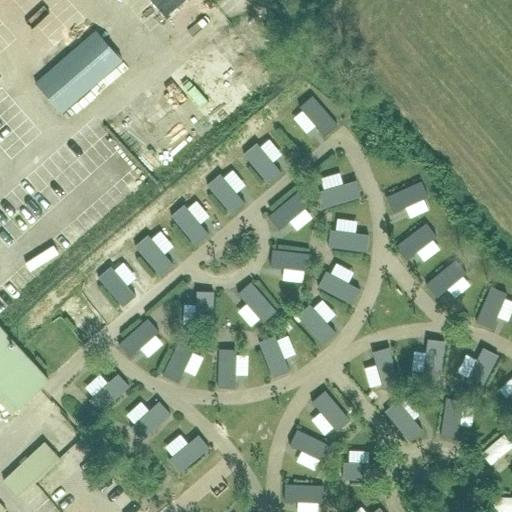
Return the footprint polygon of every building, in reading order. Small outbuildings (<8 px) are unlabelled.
[(148,0),(164,18),(185,0),(148,0)] [(39,82),(35,86),(61,116),(122,64),(95,34),(39,82)] [(71,159),(83,170),(121,132),(110,121),(71,159)] [(160,123),(148,134),(162,148),(174,136),(160,123)] [(106,151),(120,165),(123,162),(132,172),(132,171),(142,181),(155,168),(148,161),(159,150),(134,124),(106,151)] [(259,150),(247,160),(266,181),(277,172),(259,150)] [(83,171),(98,187),(118,168),(104,152),(83,171)] [(114,213),(80,177),(81,176),(70,164),(34,197),(79,245),(114,213)] [(114,205),(135,186),(121,171),(100,190),(114,205)] [(223,181),(211,190),(230,212),(241,202),(223,181)] [(353,201),(349,187),(321,195),(326,209),(353,201)] [(305,205),(296,193),(274,212),(283,223),(305,205)] [(186,212),(175,221),(194,243),(205,234),(186,212)] [(433,241),(423,230),(402,248),(411,259),(433,241)] [(360,253),(361,238),(332,236),(331,251),(360,253)] [(150,243),(139,252),(157,274),(169,265),(150,243)] [(307,270),(309,256),(280,253),(278,267),(307,270)] [(464,276),(455,265),(433,284),(442,295),(464,276)] [(114,273),(103,283),(122,305),(133,295),(114,273)] [(346,303),(352,290),(326,277),(320,290),(346,303)] [(263,321),(274,311),(255,290),(244,300),(263,321)] [(196,330),(211,331),(214,303),(199,301),(196,330)] [(81,302),(69,308),(81,333),(94,327),(81,302)] [(321,344),(331,333),(311,313),(301,323),(321,344)] [(122,343),(132,354),(153,334),(143,324),(122,343)] [(0,389),(17,409),(47,382),(48,381),(0,328),(0,389)] [(52,367),(63,358),(41,332),(30,342),(52,367)] [(270,371),(285,368),(277,340),(263,344),(270,371)] [(167,372),(180,379),(192,352),(179,346),(167,372)] [(442,350),(427,349),(424,377),(439,379),(442,350)] [(220,381),(235,383),(237,354),(222,353),(220,381)] [(389,356),(375,361),(383,388),(397,384),(389,356)] [(496,366),(484,358),(467,382),(479,390),(496,366)] [(88,403),(98,414),(120,395),(110,384),(88,403)] [(331,398),(319,407),(336,430),(348,421),(331,398)] [(461,402),(447,401),(445,429),(459,430),(461,402)] [(396,405),(385,415),(404,437),(415,427),(396,405)] [(128,431),(138,443),(160,424),(150,413),(128,431)] [(305,436),(299,449),(325,461),(331,448),(305,436)] [(511,450),(511,447),(505,437),(481,454),(490,466),(511,450)] [(96,439),(91,443),(98,452),(103,448),(96,439)] [(17,497),(59,458),(44,442),(2,481),(17,497)] [(169,462),(179,473),(201,455),(191,444),(169,462)] [(344,465),(342,480),(371,483),(372,468),(344,465)] [(198,502),(206,511),(209,511),(229,495),(220,483),(198,502)] [(294,487),(293,501),(321,504),(323,489),(294,487)] [(511,511),(511,499),(494,497),(492,511),(511,511)]
